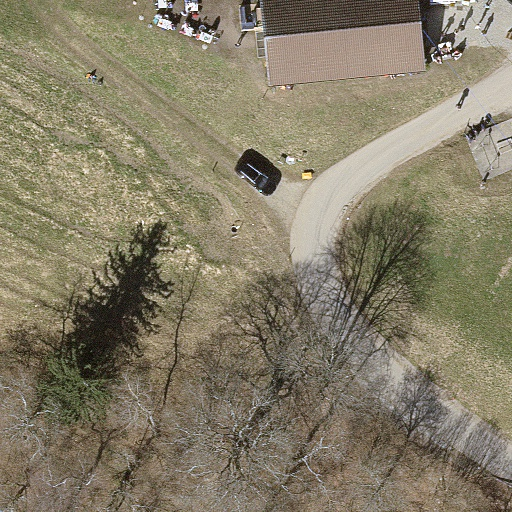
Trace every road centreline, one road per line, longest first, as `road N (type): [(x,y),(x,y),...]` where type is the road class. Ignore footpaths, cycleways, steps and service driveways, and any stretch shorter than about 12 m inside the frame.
road 1 (unclassified): [(511,462),(366,348),(330,303),(314,252),(324,206),(360,168),(511,84)]
road 2 (track): [(318,223),(52,21),(38,0)]
